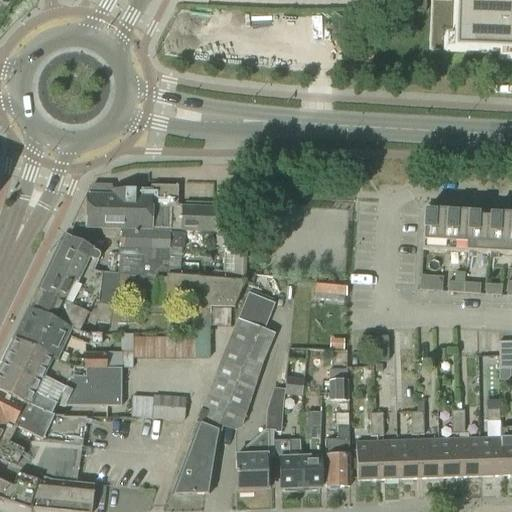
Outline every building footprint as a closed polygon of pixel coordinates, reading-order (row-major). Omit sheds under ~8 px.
[(381,0),(381,11),(424,13),(424,0),(381,0)] [(511,0),(454,0),(453,39),(452,44),(461,45),(460,52),(460,53),(497,55),(511,55),(511,0)] [(215,29),(241,30),(242,13),(215,12),(215,29)] [(85,228),(85,229),(121,230),(121,231),(169,233),(169,232),(172,232),(172,231),(172,209),(176,209),(176,208),(177,188),(150,187),(150,191),(122,190),(122,191),(122,197),(110,197),(86,196),(85,228)] [(172,209),(172,231),(182,231),(198,232),(216,232),(217,217),(217,209),(182,208),(176,208),(176,209),(172,209)] [(511,216),(423,211),(421,251),(511,256),(511,216)] [(65,238),(38,294),(71,310),(73,304),(113,308),(113,307),(115,307),(121,307),(122,290),(154,293),(153,308),(189,309),(194,309),(210,309),(233,309),(244,283),(232,282),(167,277),(169,251),(181,251),(183,249),(184,236),(182,234),(169,233),(121,231),(121,247),(120,257),(119,274),(94,273),(99,261),(99,257),(96,254),(92,252),(92,251),(65,238)] [(215,235),(215,247),(234,248),(232,282),(244,283),(245,264),(247,237),(215,235)] [(419,277),(418,291),(430,292),(431,278),(419,277)] [(442,278),(431,278),(430,292),(441,293),(442,278)] [(346,298),(345,292),(345,285),(343,285),(316,282),(314,295),(317,295),(316,299),(343,302),(343,297),(346,298)] [(447,283),(446,293),(462,294),(463,284),(447,283)] [(479,285),(463,284),(462,294),(479,295),(479,285)] [(485,286),(484,296),(500,297),(501,287),(485,286)] [(38,294),(29,312),(64,329),(80,333),(86,321),(95,326),(98,322),(110,325),(110,323),(138,324),(140,308),(113,308),(73,304),(71,310),(38,294)] [(261,366),(262,364),(256,362),(268,334),(264,332),(275,306),(248,296),(238,321),(236,320),(187,443),(189,444),(171,496),(208,495),(213,481),(218,445),(217,445),(221,429),(235,432),(240,430),(261,366)] [(194,309),(193,337),(209,337),(209,328),(210,309),(194,309)] [(210,309),(209,328),(229,328),(229,310),(210,309)] [(29,312),(15,341),(53,360),(58,362),(62,354),(75,361),(85,361),(85,354),(85,345),(87,346),(103,346),(103,337),(91,337),(80,333),(64,329),(29,312)] [(121,353),(121,369),(133,369),(133,360),(209,360),(209,337),(193,337),(121,338),(121,353)] [(374,338),(374,342),(375,362),(387,362),(386,338),(374,338)] [(15,341),(0,372),(0,392),(50,416),(54,408),(55,405),(36,396),(44,378),(50,367),(53,360),(15,341)] [(511,342),(497,343),(498,370),(498,382),(506,382),(510,378),(509,370),(511,369),(511,342)] [(330,345),(330,355),(346,356),(347,346),(330,345)] [(436,360),(436,359),(446,359),(446,351),(436,351),(436,360)] [(44,378),(36,396),(55,405),(54,408),(121,408),(121,369),(121,353),(105,353),(105,354),(85,354),(85,361),(85,379),(74,378),(73,381),(68,381),(70,376),(50,367),(44,378)] [(346,370),(328,371),(328,382),(346,383),(346,370)] [(303,380),(285,379),(283,391),(283,397),(301,398),(303,380)] [(346,383),(328,382),(328,401),(346,401),(346,383)] [(264,433),(280,434),(283,397),(283,391),(273,390),(266,412),(264,433)] [(0,392),(0,422),(44,444),(81,447),(85,420),(52,420),(53,418),(50,416),(0,392)] [(153,397),(153,401),(151,420),(183,423),(185,399),(153,397)] [(130,419),(151,420),(153,401),(132,399),(130,419)] [(498,411),(486,411),(486,423),(499,422),(498,411)] [(463,412),(450,413),(451,424),(463,423),(463,412)] [(416,413),(409,413),(410,425),(423,425),(422,413),(416,413)] [(320,415),(309,414),(306,414),(305,443),(308,443),(318,443),(320,415)] [(382,415),(370,415),(370,426),(383,426),(382,415)] [(0,422),(0,443),(44,465),(78,468),(81,447),(44,444),(0,422)] [(463,423),(451,424),(451,435),(464,435),(463,423)] [(423,425),(410,425),(410,436),(423,436),(423,425)] [(383,426),(370,426),(370,438),(383,437),(383,426)] [(511,478),(511,428),(499,429),(499,439),(500,478),(509,478),(509,479),(511,478)] [(349,488),(348,429),(335,429),(335,441),(324,441),(325,488),(326,488),(329,491),(336,491),(339,488),(349,488)] [(500,478),(499,439),(478,440),(479,479),(500,478)] [(479,479),(478,440),(458,441),(460,479),(479,479)] [(265,441),(251,442),(234,458),(235,493),(238,493),(239,495),(252,494),(252,492),(266,492),(265,441)] [(437,441),(417,442),(419,481),(439,480),(437,441)] [(439,480),(460,479),(458,441),(437,441),(439,480)] [(299,490),(298,459),(298,442),(272,442),(272,460),(278,460),(279,491),(282,491),(284,493),(289,493),(291,491),(299,490)] [(397,481),(419,481),(417,442),(396,443),(397,481)] [(0,443),(0,463),(0,464),(18,470),(42,479),(53,482),(75,486),(75,484),(78,468),(44,465),(0,443)] [(320,490),(318,443),(308,443),(309,458),(298,459),(299,490),(309,490),(311,492),(316,492),(318,490),(320,490)] [(356,483),(378,482),(377,443),(355,444),(356,483)] [(396,443),(377,443),(378,482),(397,481),(396,443)] [(0,482),(12,488),(16,476),(18,470),(0,464),(0,463),(0,482)] [(0,502),(7,505),(27,511),(30,511),(31,510),(40,484),(16,476),(12,488),(0,482),(0,502)] [(40,484),(31,510),(46,511),(90,511),(93,487),(75,486),(53,482),(42,479),(40,484)]
